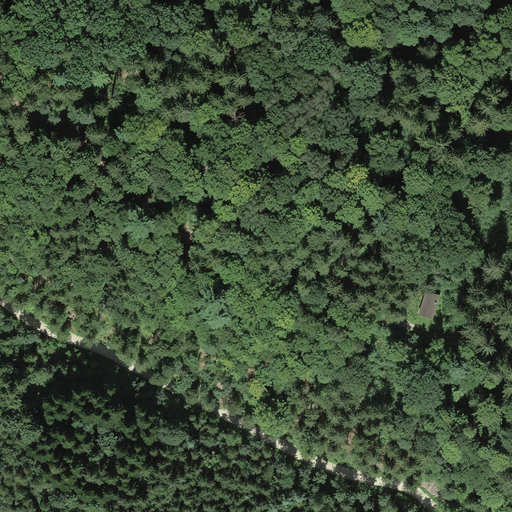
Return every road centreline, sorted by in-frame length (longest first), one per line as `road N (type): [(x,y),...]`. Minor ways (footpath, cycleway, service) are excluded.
road 1 (track): [(511,360),(302,294),(244,264),(192,124),(195,106),(226,65),(261,45),(315,37),(424,51),(511,20)]
road 2 (track): [(435,511),(414,493),(329,470),(25,320),(0,300)]
